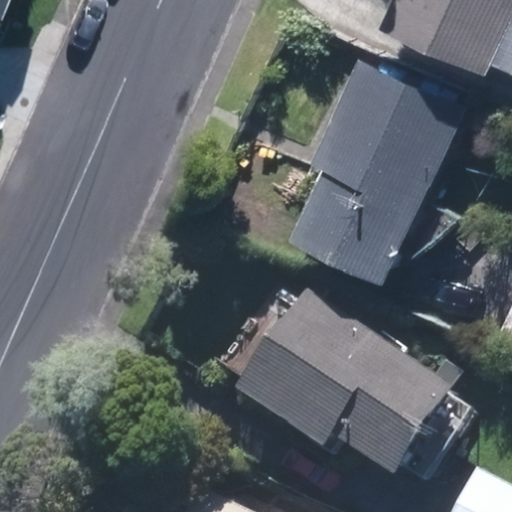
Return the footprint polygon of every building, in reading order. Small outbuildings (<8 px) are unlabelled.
[(511,0),(412,0),(405,18),(511,63),(511,0)] [(412,275),(488,99),(374,50),(328,157),(343,164),(313,232),(412,275)] [(483,390),(321,292),(260,393),(354,450),(361,439),(429,480),(483,390)] [(511,511),(511,481),(488,469),(466,511),(511,511)] [(265,511),(214,489),(203,511),(265,511)]
